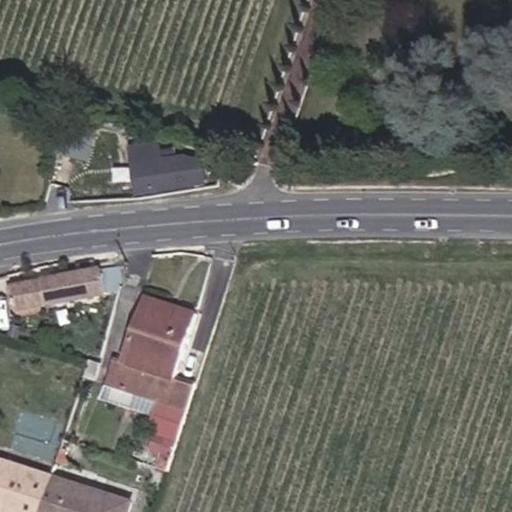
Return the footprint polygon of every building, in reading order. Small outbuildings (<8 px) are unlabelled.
[(173,195),(201,191),(200,171),(170,164),(126,172),(132,202),(149,199),(173,195)] [(102,268),(69,273),(40,280),(47,308),(75,304),(107,298),(106,295),(123,291),(118,270),(103,273),(102,268)] [(111,364),(108,377),(104,389),(156,404),(152,421),(159,423),(154,439),(175,445),(192,392),(195,386),(175,382),(194,316),(148,302),(127,368),(111,364)] [(83,372),(78,390),(89,393),(94,374),(88,372),(83,372)] [(155,457),(152,469),(167,473),(170,460),(155,457)] [(0,511),(39,511),(44,500),(0,489),(0,511)] [(90,511),(44,500),(39,511),(90,511)]
